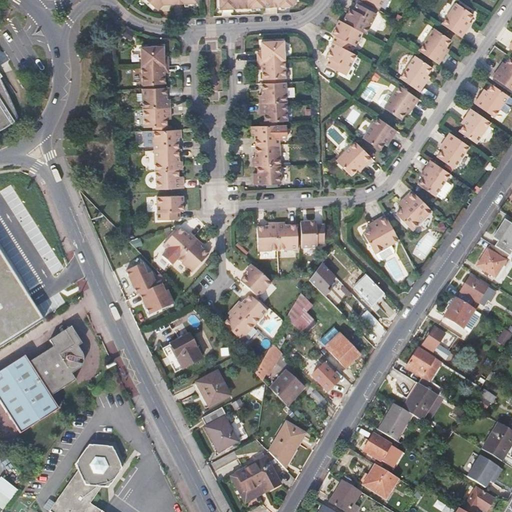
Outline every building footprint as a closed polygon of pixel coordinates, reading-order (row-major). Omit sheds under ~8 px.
[(195,2),(194,0),(144,0),(155,9),(160,4),(195,2)] [(347,7),(340,21),(359,31),(363,33),(373,13),(355,3),(352,9),(347,7)] [(454,4),(439,24),(459,38),(463,32),(460,30),(466,22),(470,15),(454,4)] [(332,35),(329,41),(331,42),(344,50),(348,43),(352,45),(359,31),(340,21),(337,20),(330,33),(332,35)] [(460,30),(463,32),(468,24),(466,22),(460,30)] [(432,30),(417,51),(436,65),(440,59),(437,57),(443,48),(449,41),(432,30)] [(255,52),(255,60),(281,59),(280,40),(258,41),(258,52),(255,52)] [(344,50),(331,42),(324,55),(328,58),(325,64),(343,74),(354,54),(344,50)] [(137,65),(163,64),(163,57),(159,57),(158,46),(136,47),(137,65)] [(437,57),(440,59),(446,50),(443,48),(437,57)] [(416,92),(421,86),(418,84),(424,76),(429,69),(413,57),(397,79),(416,92)] [(509,91),(511,86),(511,59),(508,57),(502,65),(496,74),(494,72),(490,78),(509,91)] [(281,59),(255,60),(255,67),(259,67),(260,78),(262,78),(280,77),(282,77),(281,59)] [(164,72),(163,64),(137,65),(138,84),(140,84),(158,83),(160,83),(160,72),(164,72)] [(418,84),(421,86),(427,78),(424,76),(418,84)] [(0,130),(4,128),(8,126),(11,123),(15,120),(18,117),(16,112),(12,103),(12,102),(4,85),(2,81),(0,77),(0,130)] [(370,101),(380,86),(372,80),(362,96),(370,101)] [(262,82),(260,82),(261,94),(257,94),(257,102),(283,101),(283,81),(280,81),(262,82)] [(511,101),(511,100),(489,85),(484,93),(478,100),(476,98),(472,104),(491,117),(497,108),(504,113),(511,101)] [(411,106),(416,99),(397,86),(381,108),(397,120),(403,112),(409,104),(411,106)] [(161,99),(161,87),(158,87),(140,88),(138,88),(139,108),(165,107),(165,99),(161,99)] [(283,101),(257,102),(258,110),(262,110),(262,113),(262,120),(264,120),(281,119),(284,119),(283,101)] [(406,114),(411,106),(409,104),(403,112),(406,114)] [(165,114),(165,107),(139,108),(140,126),(141,126),(161,126),(162,126),(161,118),(161,115),(165,114)] [(353,124),(361,112),(354,108),(346,119),(353,124)] [(487,122),(469,109),(464,117),(466,118),(461,125),(456,132),(473,143),(487,122)] [(394,130),(375,117),(360,139),(376,150),(381,143),(386,136),(389,137),(394,130)] [(253,145),(276,144),(275,124),(264,125),(249,126),(249,134),(252,134),(253,145)] [(176,137),(176,129),(161,129),(148,130),(149,150),(173,149),(173,138),(176,137)] [(451,169),(467,147),(447,133),(442,140),(445,142),(439,151),(434,158),(451,169)] [(445,142),(442,140),(436,149),(439,151),(445,142)] [(363,164),(369,158),(353,142),(334,161),(348,175),(354,169),(361,162),(363,164)] [(250,158),(250,165),(254,165),(277,164),(276,144),(253,145),(254,157),(250,158)] [(173,149),(149,150),(150,170),(151,170),(173,169),(177,169),(177,161),(174,161),(173,149)] [(447,174),(428,161),(423,168),(426,170),(420,178),(415,185),(431,197),(447,174)] [(356,171),(363,164),(361,162),(354,169),(356,171)] [(277,184),(277,164),(254,165),(254,173),(254,177),(251,177),(251,184),(277,184)] [(417,176),(420,178),(426,170),(423,168),(417,176)] [(173,169),(151,170),(152,189),(178,188),(178,180),(174,181),(174,177),(173,169)] [(429,211),(409,191),(399,202),(403,205),(400,208),(393,215),(410,230),(429,211)] [(179,211),(178,196),(152,197),(153,219),(174,218),(174,211),(179,211)] [(396,239),(382,216),(370,222),(373,227),(369,229),(361,233),(372,253),(373,252),(377,258),(380,259),(391,253),(391,250),(388,244),(396,239)] [(497,239),(493,245),(509,255),(511,256),(511,224),(504,219),(493,237),(497,239)] [(297,223),(298,249),(313,248),(313,244),(321,244),(319,226),(313,227),(312,223),(297,223)] [(254,251),(274,251),(273,224),(265,224),(264,224),(264,228),(253,229),(254,251)] [(273,224),(274,251),(294,250),(293,226),(281,227),(281,224),(273,224)] [(159,246),(174,259),(191,239),(185,234),(183,236),(175,229),(159,246)] [(429,232),(414,252),(423,258),(438,238),(429,232)] [(191,239),(174,259),(188,272),(204,254),(196,247),(198,245),(191,239)] [(486,248),(476,266),(495,276),(509,255),(493,245),(491,244),(488,249),(486,248)] [(0,347),(42,320),(31,304),(15,279),(19,277),(0,248),(0,347)] [(138,263),(122,270),(132,295),(135,294),(144,315),(168,305),(162,291),(160,292),(157,284),(152,286),(146,273),(142,274),(138,263)] [(332,278),(318,264),(309,277),(306,281),(324,300),(328,294),(323,290),(332,278)] [(236,281),(254,297),(267,283),(248,265),(242,271),(244,273),(236,281)] [(494,291),(468,275),(459,291),(460,291),(456,298),(472,308),(474,306),(476,308),(478,303),(482,305),(485,299),(488,301),(494,291)] [(380,294),(364,277),(351,290),(367,307),(380,294)] [(347,294),(340,286),(338,289),(345,296),(347,294)] [(371,311),(384,298),(380,294),(367,307),(371,311)] [(230,308),(250,326),(264,312),(246,296),(238,304),(236,303),(230,308)] [(455,298),(443,317),(462,328),(473,309),(472,308),(456,298),(455,298)] [(237,341),(250,326),(230,308),(225,314),(227,316),(219,325),(237,341)] [(303,327),(309,321),(299,311),(292,317),(303,327)] [(373,335),(380,328),(367,314),(360,321),(373,335)] [(22,356),(0,370),(0,404),(18,433),(56,409),(48,396),(73,380),(69,374),(75,370),(71,364),(73,356),(79,352),(75,346),(79,344),(68,326),(47,341),(51,347),(27,363),(22,356)] [(434,327),(423,344),(432,350),(443,333),(434,327)] [(197,358),(186,334),(159,347),(170,371),(197,358)] [(357,355),(337,335),(323,349),(343,370),(357,355)] [(275,349),(269,343),(252,375),(258,381),(260,378),(258,376),(261,371),(263,372),(271,359),(270,358),(275,349)] [(435,352),(445,358),(449,351),(438,345),(435,352)] [(418,347),(405,367),(421,377),(418,382),(440,396),(445,388),(431,380),(442,362),(418,347)] [(336,382),(321,366),(309,377),(325,393),(336,382)] [(225,395),(213,371),(191,381),(197,392),(198,391),(205,405),(225,395)] [(495,396),(483,389),(479,396),(480,396),(476,403),(486,409),(490,402),(491,403),(495,396)] [(299,390),(282,406),(297,422),(314,405),(299,390)] [(415,390),(403,409),(411,414),(422,421),(433,402),(415,390)] [(394,403),(378,429),(395,440),(411,414),(403,409),(394,403)] [(221,415),(216,407),(196,416),(200,425),(198,426),(211,451),(230,442),(218,417),(221,415)] [(498,422),(482,449),(502,461),(511,443),(511,430),(507,427),(498,422)] [(280,469),(301,435),(284,424),(265,453),(280,469)] [(390,444),(373,433),(362,449),(379,460),(390,444)] [(76,470),(47,511),(48,511),(101,511),(89,503),(100,487),(107,488),(122,468),(110,446),(87,445),(73,465),(76,470)] [(479,455),(466,476),(484,487),(492,475),(496,477),(501,469),(479,455)] [(260,493),(275,486),(262,458),(226,475),(239,503),(256,495),(252,486),(256,484),(260,493)] [(375,463),(362,483),(386,498),(398,478),(375,463)] [(0,511),(19,489),(1,475),(0,477),(0,511)] [(343,479),(329,500),(348,511),(354,511),(358,507),(353,504),(361,491),(343,479)] [(252,486),(256,495),(260,493),(256,484),(252,486)] [(475,487),(465,503),(462,502),(458,508),(465,511),(474,511),(476,510),(473,508),(475,504),(486,511),(494,498),(475,487)]
